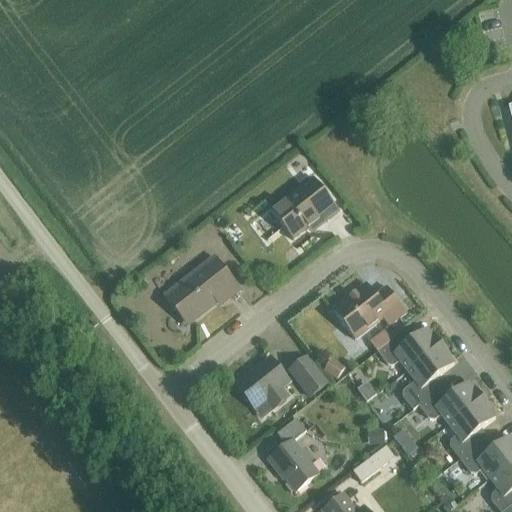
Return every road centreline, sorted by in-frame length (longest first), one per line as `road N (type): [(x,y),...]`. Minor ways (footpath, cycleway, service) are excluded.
road 1 (residential): [(511,394),(414,264),(364,249),(166,395)]
road 2 (unclassified): [(105,318),(0,181)]
road 3 (residential): [(511,79),(475,94),(469,122),(511,192)]
road 4 (residential): [(254,511),(166,395)]
